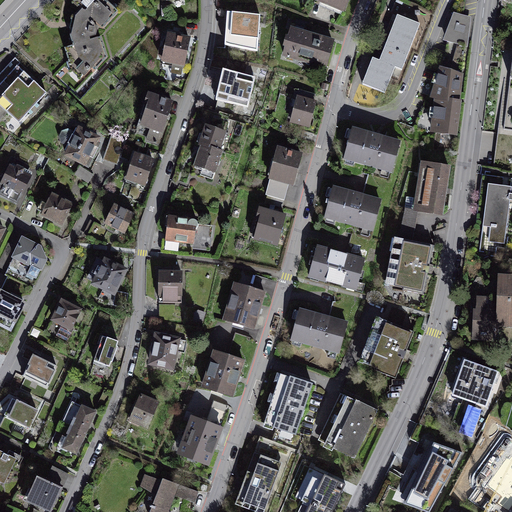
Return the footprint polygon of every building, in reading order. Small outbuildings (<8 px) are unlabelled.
[(113,15),(96,0),(73,0),(73,1),(81,8),(75,15),(70,34),(74,47),(67,51),(76,70),(84,77),(104,58),(98,39),(91,40),(94,23),(101,28),(113,15)] [(317,0),(347,12),(351,0),(317,0)] [(267,18),(240,15),(237,49),(263,52),(267,18)] [(472,20),(455,15),(445,42),(470,49),(472,20)] [(396,16),(380,59),(372,56),(362,83),(386,92),(396,65),(404,68),(420,25),(396,16)] [(336,40),(289,26),(280,56),(326,70),(336,40)] [(192,41),(166,36),(160,64),(175,67),(173,75),(184,77),(192,41)] [(0,75),(0,84),(16,67),(12,63),(0,75)] [(0,105),(21,125),(49,97),(21,70),(0,92),(0,105)] [(258,82),(222,71),(215,95),(251,106),(258,82)] [(464,74),(438,71),(430,98),(435,98),(431,133),(456,137),(464,74)] [(178,101),(148,92),(134,138),(164,147),(178,101)] [(316,108),(293,102),(288,121),(311,127),(316,108)] [(405,142),(352,125),(340,161),(393,178),(405,142)] [(227,134),(203,127),(192,167),(216,173),(227,134)] [(90,170),(106,141),(83,129),(67,158),(90,170)] [(286,203),(290,187),(295,188),(304,153),(277,145),(267,181),(272,182),(267,198),(286,203)] [(0,195),(21,207),(39,174),(12,159),(0,180),(0,195)] [(149,188),(157,166),(138,159),(130,182),(149,188)] [(453,164),(420,160),(413,216),(445,220),(453,164)] [(79,168),(75,176),(89,184),(93,176),(79,168)] [(385,200),(332,186),(323,222),(375,235),(385,200)] [(511,206),(511,188),(487,186),(483,230),(491,231),(490,247),(508,249),(511,206)] [(80,204),(53,191),(40,218),(66,231),(80,204)] [(136,215),(114,205),(103,227),(126,238),(136,215)] [(287,213),(260,207),(252,242),(279,248),(287,213)] [(199,219),(169,215),(165,241),(196,244),(199,219)] [(53,253),(22,238),(11,261),(42,276),(53,253)] [(424,299),(434,249),(394,241),(384,291),(424,299)] [(370,261),(318,245),(307,279),(359,295),(370,261)] [(132,270),(104,258),(92,286),(120,298),(132,270)] [(184,272),(158,272),(158,304),(184,304),(184,272)] [(268,293),(234,283),(222,324),(256,334),(268,293)] [(499,307),(475,307),(474,344),(498,344),(499,330),(511,330),(511,284),(499,284),(499,307)] [(30,301),(0,287),(0,328),(14,334),(30,301)] [(87,312),(62,298),(44,332),(69,345),(87,312)] [(350,324),(298,309),(288,343),(339,358),(350,324)] [(412,338),(378,324),(362,364),(396,378),(412,338)] [(184,339),(154,334),(148,371),(177,376),(184,339)] [(124,344),(104,336),(93,364),(114,372),(124,344)] [(247,363),(213,351),(200,390),(234,401),(247,363)] [(65,367),(36,353),(25,375),(54,389),(65,367)] [(502,374),(465,362),(452,398),(489,411),(502,374)] [(299,441),(317,387),(282,375),(263,430),(299,441)] [(162,404),(142,396),(131,423),(151,431),(162,404)] [(42,413),(14,398),(3,419),(31,433),(42,413)] [(359,463),(380,415),(346,399),(325,448),(359,463)] [(99,414),(74,404),(65,426),(90,436),(99,414)] [(224,429),(190,417),(177,454),(211,466),(224,429)] [(90,436),(65,426),(56,448),(81,458),(90,436)] [(22,459),(0,448),(0,483),(8,488),(22,459)] [(459,464),(436,448),(417,476),(420,478),(412,497),(441,511),(451,487),(446,484),(459,464)] [(252,460),(238,503),(264,511),(265,511),(279,469),(252,460)] [(511,511),(511,470),(501,463),(483,489),(500,501),(498,504),(508,511),(511,511)] [(55,511),(67,484),(35,472),(23,503),(45,511),(55,511)] [(336,511),(348,489),(317,473),(297,511),(336,511)] [(197,493),(149,477),(144,491),(151,493),(144,511),(170,511),(175,498),(194,504),(197,493)]
